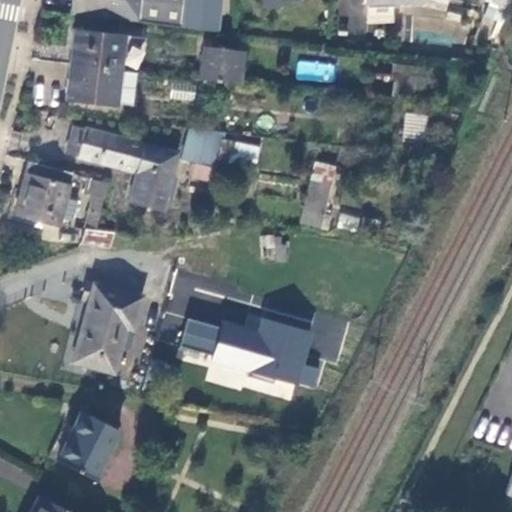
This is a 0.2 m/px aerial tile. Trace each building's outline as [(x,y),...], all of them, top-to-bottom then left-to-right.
[(71,0),(70,14),(179,28),(182,0),(71,0)] [(220,0),(182,0),(179,28),(217,33),(220,0)] [(278,5),(276,0),(261,0),(265,10),(278,5)] [(510,11),(511,5),(511,0),(484,0),(491,4),(510,11)] [(503,24),(510,11),(491,4),(486,16),(503,24)] [(74,31),(69,65),(119,70),(123,36),(74,31)] [(220,82),(222,82),(226,49),(204,47),(200,80),(203,80),(220,82)] [(226,49),(222,82),(240,84),(243,51),(226,49)] [(295,78),(332,82),(334,64),(297,59),(295,78)] [(480,64),(452,62),(451,71),(479,76),(480,64)] [(119,70),(69,65),(65,99),(115,105),(119,70)] [(119,70),(115,105),(130,107),(135,72),(119,70)] [(407,100),(411,72),(397,70),(393,98),(407,100)] [(218,95),(220,82),(203,80),(202,92),(218,95)] [(195,85),(172,84),(171,100),(193,101),(195,85)] [(423,154),(423,149),(426,116),(407,114),(402,151),(423,154)] [(177,156),(74,127),(67,155),(136,173),(128,203),(162,212),(177,156)] [(226,134),(190,129),(185,150),(188,151),(180,185),(210,192),(226,134)] [(233,141),(231,159),(256,162),(259,144),(233,141)] [(72,175),(30,164),(15,216),(57,228),(61,216),(64,205),(69,187),(72,175)] [(315,164),(311,181),(331,185),(335,170),(315,164)] [(88,179),(72,175),(69,187),(86,190),(88,179)] [(300,178),(293,204),(304,206),(311,181),(300,178)] [(92,196),(87,217),(99,219),(107,184),(88,179),(86,190),(85,193),(92,196)] [(304,206),(325,209),(331,185),(311,181),(304,206)] [(304,206),(293,204),(290,220),(299,222),(303,210),(304,206)] [(64,205),(61,216),(69,219),(71,208),(64,205)] [(323,215),(325,209),(304,206),(303,210),(323,215)] [(303,210),(299,222),(298,228),(319,232),(323,215),(303,210)] [(336,226),(356,231),(359,217),(339,212),(336,226)] [(249,214),(239,213),(237,223),(246,225),(249,214)] [(87,217),(79,230),(97,231),(99,219),(87,217)] [(79,230),(80,244),(109,249),(115,233),(97,231),(79,230)] [(183,245),(186,267),(261,259),(260,236),(183,245)] [(159,269),(186,267),(183,245),(183,242),(157,246),(159,269)] [(273,257),(272,242),(263,243),(264,257),(273,257)] [(141,297),(86,284),(81,301),(88,302),(73,362),(113,372),(126,328),(133,329),(141,297)] [(207,363),(204,380),(291,399),(295,384),(315,388),(320,366),(305,363),(311,337),(189,310),(179,357),(207,363)] [(118,431),(80,413),(69,436),(60,432),(47,457),(95,478),(118,431)] [(64,511),(37,500),(31,511),(64,511)]
